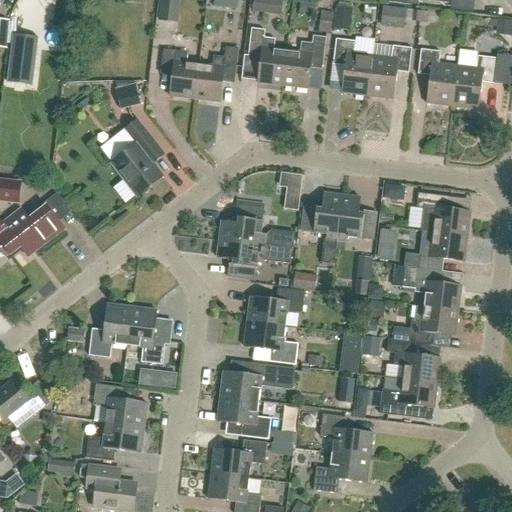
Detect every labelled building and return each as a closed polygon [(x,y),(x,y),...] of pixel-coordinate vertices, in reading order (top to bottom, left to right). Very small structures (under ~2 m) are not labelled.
[(160,0),(159,15),(174,16),(175,0),(160,0)] [(215,0),(214,7),(225,9),(226,0),(215,0)] [(264,14),(265,0),(255,0),(254,13),(264,14)] [(409,9),(386,6),(383,27),(407,30),(409,9)] [(336,7),(334,28),(349,29),(351,9),(336,7)] [(322,13),(319,33),(330,34),(332,14),(322,13)] [(0,47),(9,49),(11,21),(0,19),(0,47)] [(511,21),(500,20),(498,35),(511,36),(511,21)] [(260,63),(258,84),(282,87),(287,51),(274,49),(275,40),(264,39),(265,32),(252,30),(248,61),(260,63)] [(13,35),(7,83),(32,86),(38,38),(13,35)] [(282,87),(308,90),(311,65),(323,66),(326,39),(313,38),(312,45),(301,44),(300,53),(287,51),(282,87)] [(344,67),(341,94),(367,97),(372,57),(373,45),(336,41),(333,65),(344,67)] [(367,97),(393,100),(396,73),(408,74),(411,50),(392,47),(390,59),(372,57),(367,97)] [(195,101),(220,104),(222,83),(234,84),(238,50),(226,48),(224,59),(213,57),(212,67),(199,66),(195,101)] [(456,67),(438,65),(440,53),(420,51),(417,76),(429,77),(425,105),(451,108),(456,67)] [(458,51),(456,67),(451,108),(478,111),(481,84),(493,85),(496,60),(477,58),(477,53),(458,51)] [(161,72),(173,73),(170,98),(195,101),(199,66),(186,64),(187,54),(163,52),(161,72)] [(139,106),(135,87),(116,91),(121,110),(139,106)] [(111,166),(137,198),(162,178),(148,160),(159,151),(137,123),(125,132),(136,146),(113,164),(111,166)] [(136,146),(125,132),(102,151),(113,164),(136,146)] [(292,189),(300,190),(302,177),(289,176),(288,185),(292,189)] [(0,201),(22,204),(24,182),(0,179),(0,201)] [(125,204),(135,196),(123,181),(113,189),(125,204)] [(386,186),(385,198),(404,200),(406,188),(386,186)] [(341,198),(323,196),(321,212),(316,212),(317,207),(305,205),(301,233),(326,236),(324,251),(322,251),(320,269),(333,271),(336,243),(341,198)] [(420,196),(418,208),(425,209),(424,220),(422,231),(427,232),(432,233),(432,235),(467,239),(470,214),(450,211),(451,200),(420,196)] [(336,243),(346,244),(347,239),(372,242),(375,214),(362,213),(361,217),(357,217),(359,200),(341,198),(336,243)] [(239,225),(222,223),(220,242),(292,250),(294,235),(272,232),(271,237),(260,236),(263,211),(235,208),(234,220),(239,221),(239,225)] [(411,208),(408,229),(422,231),(424,220),(425,209),(418,208),(411,208)] [(64,230),(47,209),(30,222),(21,211),(3,225),(0,222),(0,245),(9,256),(19,248),(28,259),(64,230)] [(430,248),(432,235),(432,233),(427,232),(422,231),(421,247),(430,248)] [(418,269),(417,270),(437,273),(439,261),(463,264),(467,239),(432,235),(430,248),(421,247),(420,247),(419,256),(419,257),(418,269)] [(220,242),(217,260),(234,262),(234,266),(229,266),(227,278),(254,282),(257,257),(262,257),(261,259),(264,263),(290,266),(292,250),(220,242)] [(380,261),(394,263),(395,249),(381,248),(380,261)] [(407,254),(405,267),(418,269),(419,257),(419,256),(407,254)] [(358,258),(358,265),(371,266),(372,259),(358,258)] [(404,269),(393,268),(391,288),(402,289),(404,271),(404,269)] [(402,289),(401,292),(414,294),(414,295),(424,296),(422,309),(457,313),(460,288),(436,285),(437,273),(417,270),(404,269),(404,271),(402,289)] [(295,274),(294,288),(306,290),(308,275),(295,274)] [(356,281),(355,296),(365,297),(367,282),(356,281)] [(285,329),(287,313),(302,315),(304,294),(278,290),(276,302),(250,299),(247,324),(285,329)] [(370,302),(369,317),(381,318),(382,304),(370,302)] [(132,309),(107,306),(104,332),(92,331),(89,357),(110,360),(112,345),(127,347),(132,309)] [(154,338),(157,312),(132,309),(127,347),(142,349),(140,364),(162,367),(165,340),(154,338)] [(422,309),(421,322),(411,321),(409,332),(398,331),(396,343),(420,346),(430,347),(431,335),(454,338),(457,313),(422,309)] [(369,322),(368,333),(377,334),(378,323),(369,322)] [(247,324),(244,349),(270,352),(268,364),(295,367),(298,345),(283,343),(285,329),(247,324)] [(70,342),(85,344),(87,330),(72,328),(70,342)] [(365,338),(363,355),(379,357),(381,340),(365,338)] [(395,354),(393,366),(402,368),(401,381),(436,386),(439,360),(419,358),(420,346),(396,343),(395,354)] [(341,354),(339,371),(357,374),(359,357),(341,354)] [(310,358),(309,365),(321,367),(322,360),(310,358)] [(249,377),(223,374),(220,399),(259,403),(261,388),(291,392),(294,370),(250,365),(249,377)] [(175,391),(177,377),(157,374),(155,388),(175,391)] [(17,379),(0,392),(0,421),(3,426),(27,408),(34,417),(53,402),(39,383),(27,392),(17,379)] [(401,381),(399,394),(382,392),(379,416),(411,420),(413,408),(433,410),(436,386),(401,381)] [(144,430),(147,405),(121,402),(122,390),(96,386),(93,407),(96,408),(94,424),(106,425),(144,430)] [(357,390),(354,418),(365,419),(368,391),(357,390)] [(341,395),(340,402),(351,403),(352,396),(341,395)] [(220,399),(217,423),(243,426),(242,439),(269,442),(271,421),(257,419),(259,403),(220,399)] [(369,460),(372,435),(344,432),(345,420),(322,417),(319,438),(333,440),(331,456),(369,460)] [(115,452),(140,456),(144,430),(106,425),(104,440),(89,438),(87,460),(113,463),(115,452)] [(294,435),(286,434),(285,445),(293,445),(294,435)] [(241,454),(214,450),(211,476),(248,481),(250,465),(264,467),(267,445),(243,442),(241,454)] [(331,456),(329,471),(316,469),(313,493),(337,495),(338,482),(366,485),(369,460),(331,456)] [(50,472),(76,475),(78,462),(52,459),(50,472)] [(119,511),(132,511),(136,485),(111,482),(113,470),(82,466),(81,479),(97,481),(94,509),(119,511)] [(8,482),(16,492),(24,486),(16,476),(8,482)] [(211,476),(208,501),(235,504),(234,511),(258,511),(260,497),(247,496),(248,481),(211,476)]
